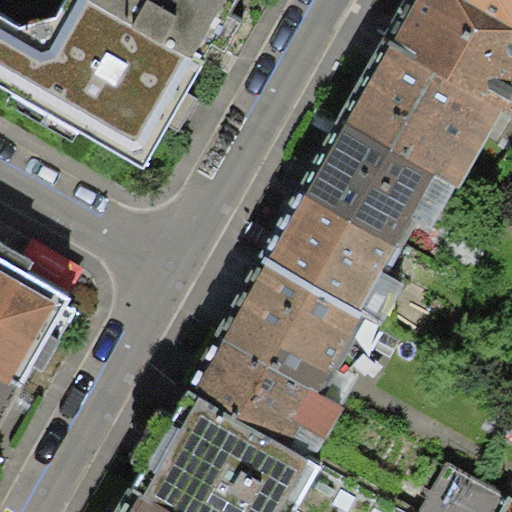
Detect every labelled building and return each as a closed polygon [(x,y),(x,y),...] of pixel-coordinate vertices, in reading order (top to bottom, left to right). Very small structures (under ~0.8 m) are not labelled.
[(192,103),(180,96),(198,64),(85,0),(61,0),(50,20),(48,19),(17,27),(16,29),(0,19),(0,89),(8,95),(2,105),(67,142),(73,132),(138,169),(151,147),(161,128),(173,135),(192,103)] [(225,47),(238,24),(225,16),(234,0),(85,0),(198,64),(207,48),(220,55),(225,47)] [(511,52),(511,30),(458,0),(406,0),(395,20),(382,43),(483,100),(500,110),(511,88),(511,78),(501,72),(511,52)] [(511,0),(458,0),(511,30),(511,0)] [(338,121),(434,176),(438,178),(483,100),(382,43),(352,97),(338,121)] [(298,191),(394,246),(434,176),(338,121),(311,167),(298,191)] [(259,259),(355,314),(394,246),(298,191),(272,237),(259,259)] [(54,341),(43,335),(64,299),(20,274),(26,263),(0,248),(0,377),(13,385),(14,386),(26,364),(37,370),(54,341)] [(355,314),(259,259),(234,303),(214,337),(315,395),(360,317),(355,314)] [(315,395),(214,337),(201,361),(184,392),(280,447),(294,422),(318,436),(335,406),(315,395)] [(0,408),(13,385),(0,377),(0,408)] [(183,392),(150,450),(128,489),(166,511),(393,511),(280,447),(184,392),(183,392)] [(499,511),(504,503),(442,467),(415,511),(499,511)] [(166,511),(128,489),(114,511),(166,511)]
